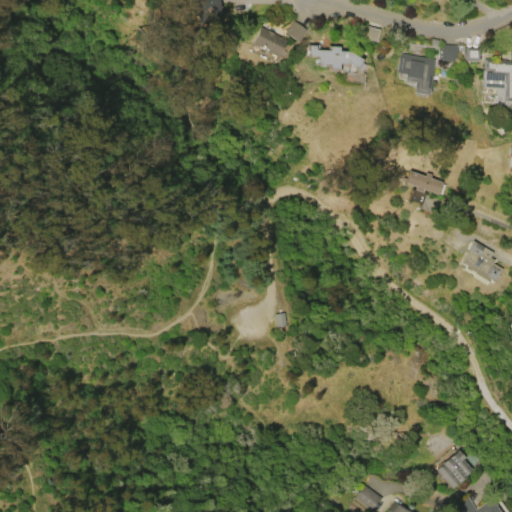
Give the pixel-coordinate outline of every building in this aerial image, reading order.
[(196,0),(219,0),(219,29),(196,29),(196,0)] [(304,30),(296,42),(283,32),(292,20),(304,30)] [(277,55),(251,41),(259,26),(285,40),(277,55)] [(307,56),(308,45),(314,45),(314,50),(328,50),(329,46),(338,47),(338,51),(350,52),(361,59),(354,68),(347,63),(337,63),(337,68),(327,68),(327,64),(316,64),(316,56),(307,56)] [(455,45),(455,61),(436,61),(436,49),(439,49),(439,45),(455,45)] [(478,61),(462,61),(463,47),(479,47),(478,61)] [(395,72),(398,53),(433,59),(427,95),(411,92),(413,82),(403,81),(404,74),(395,72)] [(482,71),(483,59),(504,60),(504,61),(511,62),(511,100),(501,100),(502,83),(503,83),(503,75),(489,74),(489,71),(482,71)] [(408,170),(441,182),(436,194),(423,189),(421,192),(413,189),(414,186),(404,183),(408,170)] [(486,281),(463,268),(465,266),(459,262),(471,241),(492,253),(489,257),(494,259),(491,263),(501,269),(493,282),(488,279),(486,281)] [(472,449),(480,458),(470,467),(462,458),(472,449)] [(449,488),(433,470),(440,464),(440,463),(447,456),(448,457),(456,450),(463,457),(460,459),(470,470),(449,488)] [(373,511),(371,511),(354,497),(363,485),(380,498),(374,505),(377,508),(373,511)] [(456,511),(453,506),(467,497),(475,510),(491,499),(499,511),(456,511)] [(384,511),(391,501),(407,511),(384,511)]
